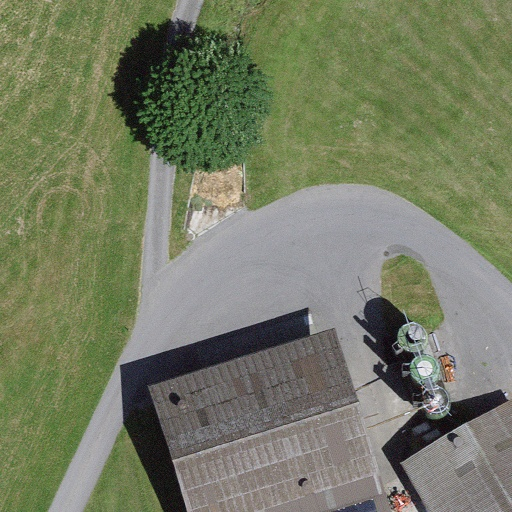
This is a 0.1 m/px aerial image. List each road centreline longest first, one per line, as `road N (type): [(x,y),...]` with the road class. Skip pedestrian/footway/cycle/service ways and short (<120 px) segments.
road 1 (unclassified): [(72,511),(150,347),(224,270),(329,219),(409,237),(511,311)]
road 2 (track): [(150,347),(177,50),(194,0)]
